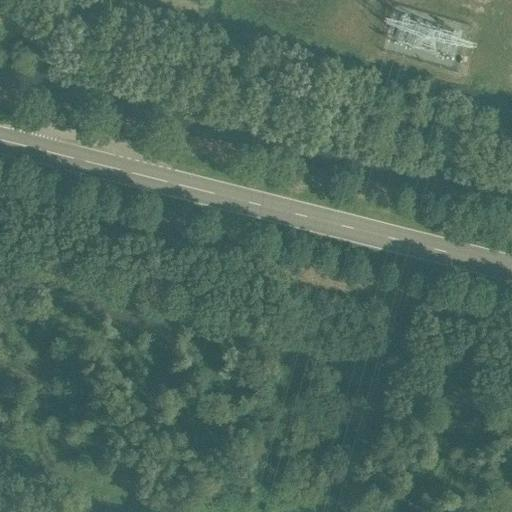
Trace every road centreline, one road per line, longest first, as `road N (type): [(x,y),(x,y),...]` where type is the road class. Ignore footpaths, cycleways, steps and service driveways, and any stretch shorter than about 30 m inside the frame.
road 1 (primary): [(0,145),(511,273)]
road 2 (unclassified): [(22,0),(80,35),(164,65),(511,152)]
